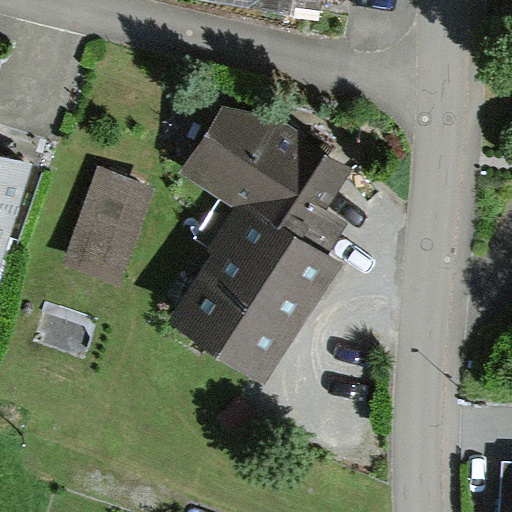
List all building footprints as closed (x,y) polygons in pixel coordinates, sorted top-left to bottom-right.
[(214,0),(317,19),(320,0),(214,0)] [(244,218),(172,329),(257,384),(328,275),(296,254),(344,179),(231,108),(185,180),(244,218)] [(0,219),(13,178),(0,173),(0,219)] [(149,188),(96,174),(73,259),(125,274),(149,188)] [(511,511),(511,461),(503,461),(500,511),(511,511)]
